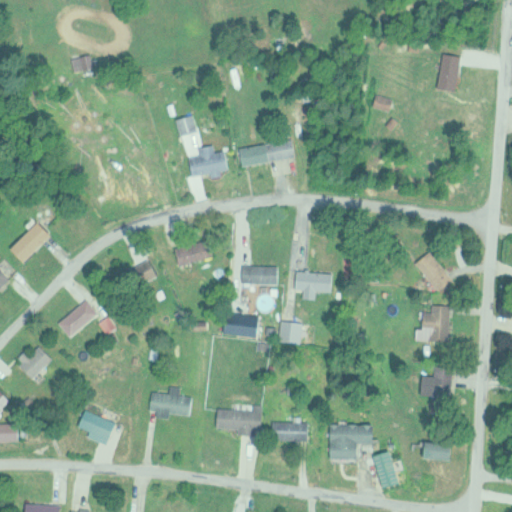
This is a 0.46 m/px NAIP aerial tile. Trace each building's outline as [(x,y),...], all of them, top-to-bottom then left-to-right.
[(440,86),(459,88),(462,53),(443,52),(440,86)] [(181,134),(198,130),(195,114),(178,117),(181,134)] [(244,164),(296,156),(293,138),(241,147),(244,164)] [(192,156),(196,176),(231,169),(227,149),(216,152),(215,143),(200,146),(202,154),(192,156)] [(52,234),(38,220),(11,247),(25,261),(52,234)] [(181,266),(217,255),(212,238),(176,247),(181,266)] [(157,275),(148,259),(119,275),(128,291),(157,275)] [(280,264),(241,264),(241,283),(280,283),(280,264)] [(0,287),(10,277),(0,267),(0,287)] [(306,288),(305,296),(317,297),(318,290),(334,291),(334,270),(296,269),(296,288),(306,288)] [(99,313),(87,299),(61,321),(73,335),(99,313)] [(425,340),(452,340),(452,303),(433,303),(433,311),(425,311),(425,340)] [(31,350),(31,351),(24,353),(30,374),(55,366),(49,345),(31,350)] [(150,410),(191,415),(193,395),(180,394),(181,387),(172,386),(171,393),(152,391),(150,410)] [(0,411),(8,403),(0,395),(0,411)] [(254,408),(218,408),(218,430),(262,431),(263,404),(254,404),(254,408)] [(107,441),(116,421),(87,408),(78,428),(107,441)] [(311,420),(272,420),(272,439),(311,439),(311,420)] [(0,438),(21,439),(21,422),(0,422),(0,438)] [(330,422),(330,457),(361,457),(361,441),(377,441),(377,422),(330,422)] [(456,442),(425,439),(423,455),(454,458),(456,442)] [(403,481),(392,448),(374,454),(384,487),(403,481)]
